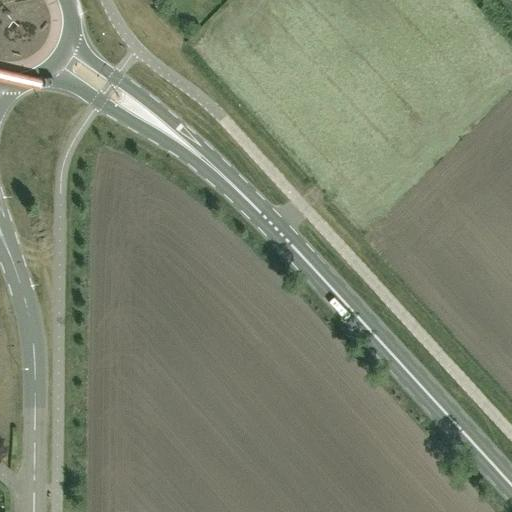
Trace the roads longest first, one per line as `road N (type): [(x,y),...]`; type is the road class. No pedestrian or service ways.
road 1 (primary): [(511,489),(233,186)]
road 2 (tertiary): [(35,511),(35,356),(17,270)]
road 3 (primary): [(233,186),(156,110),(85,58),(72,36)]
road 4 (primary): [(45,75),(233,186)]
